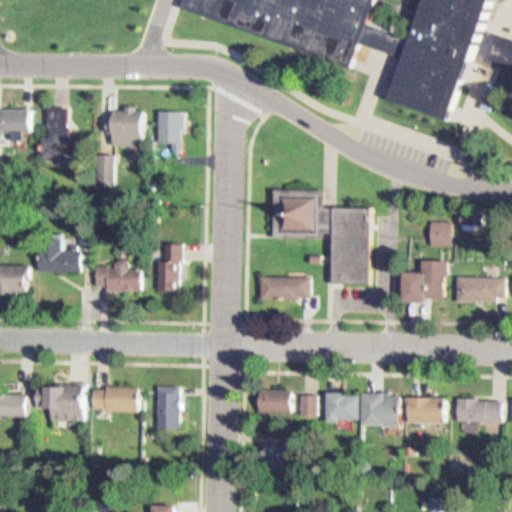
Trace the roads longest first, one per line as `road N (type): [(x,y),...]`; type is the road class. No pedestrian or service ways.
road 1 (residential): [(511,346),(0,336)]
road 2 (residential): [(226,511),(234,118),(249,87)]
road 3 (tertiary): [(249,87),(364,155),(440,183),(511,185)]
road 4 (tertiary): [(249,87),(221,71),(0,69)]
